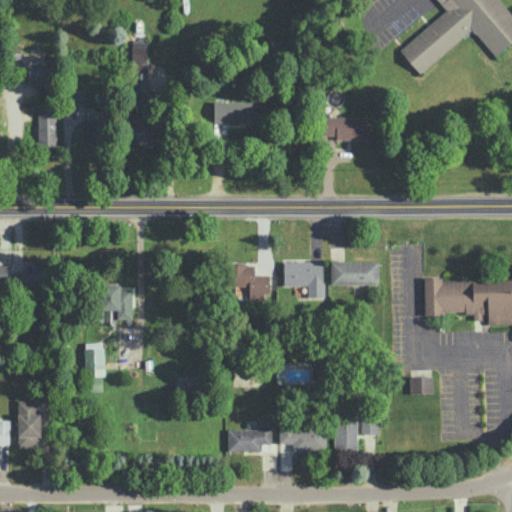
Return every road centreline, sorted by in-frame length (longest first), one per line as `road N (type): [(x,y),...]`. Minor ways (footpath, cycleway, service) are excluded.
road 1 (residential): [(0,493),(399,491),(511,476)]
road 2 (tertiary): [(0,204),(511,201)]
